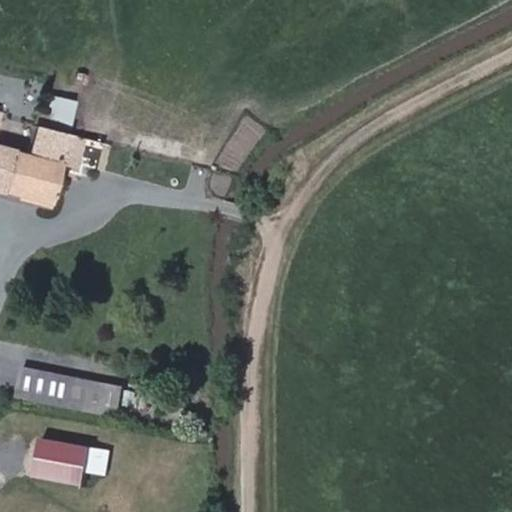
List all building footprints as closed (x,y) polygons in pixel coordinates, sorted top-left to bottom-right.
[(6,102),(0,126),(0,138),(9,141),(18,105),(6,102)] [(9,141),(23,145),(31,109),(18,105),(9,141)] [(0,175),(45,186),(64,118),(31,109),(23,145),(9,141),(0,175)] [(63,137),(61,160),(73,161),(75,138),(63,137)] [(0,175),(9,141),(0,138),(0,175)] [(118,417),(124,385),(21,366),(15,397),(118,417)] [(33,482),(85,486),(89,445),(36,441),(33,482)]
